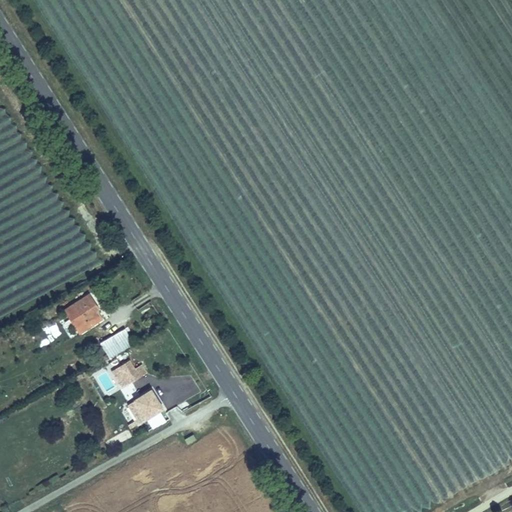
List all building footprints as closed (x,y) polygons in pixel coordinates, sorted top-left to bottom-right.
[(63,236),(64,268),(80,268),(80,261),(75,261),(74,252),(87,252),(87,235),(63,236)] [(90,288),(72,298),(87,325),(102,316),(96,306),(98,304),(90,288)] [(98,339),(108,356),(134,342),(124,324),(98,339)] [(130,348),(112,358),(125,382),(143,371),(130,348)] [(154,385),(135,395),(146,415),(165,404),(154,385)] [(371,511),(411,511),(408,508),(416,511),(420,511),(424,506),(431,510),(430,502),(431,501),(437,490),(424,483),(414,484),(429,491),(417,492),(413,499),(384,501),(388,493),(383,493),(382,487),(409,485),(396,464),(386,482),(372,483),(369,478),(371,511)]
